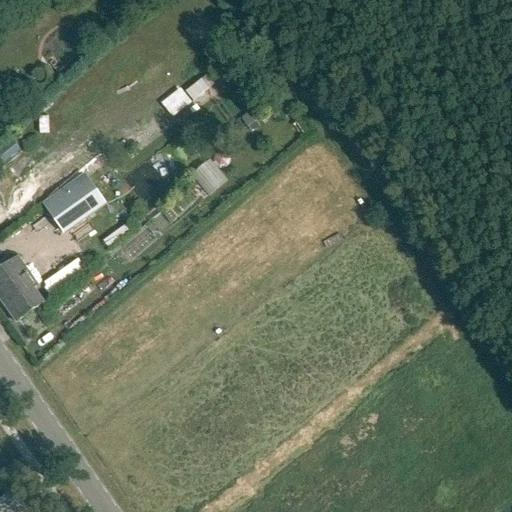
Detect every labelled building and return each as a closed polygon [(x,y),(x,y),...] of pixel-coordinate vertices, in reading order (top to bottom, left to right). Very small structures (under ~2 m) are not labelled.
[(72,0),(72,1),(78,9),(88,1),(87,0),(72,0)] [(187,93),(194,102),(209,90),(202,81),(187,93)] [(182,93),(164,106),(174,118),(191,105),(182,93)] [(13,140),(6,146),(14,156),(22,150),(13,140)] [(87,179),(47,208),(65,234),(106,205),(87,179)] [(0,204),(2,204),(1,202),(14,192),(8,185),(0,190),(0,204)] [(0,268),(0,296),(17,320),(45,300),(35,287),(39,284),(18,255),(0,268)] [(14,490),(0,500),(0,511),(24,511),(28,510),(14,490)]
